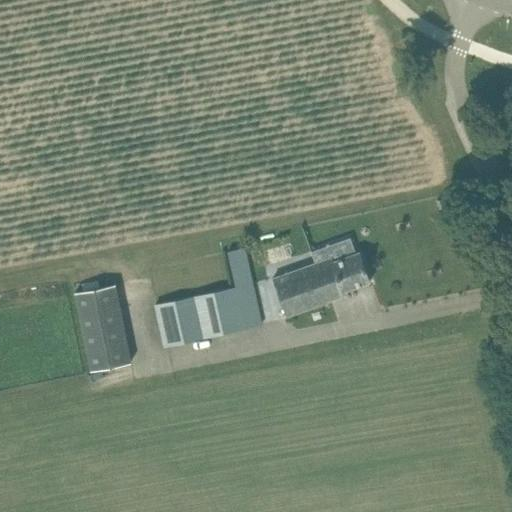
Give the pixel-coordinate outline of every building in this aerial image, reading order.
[(436,200),(440,210),(449,206),(445,196),(436,200)] [(360,251),(276,278),(288,314),(348,294),(346,289),(370,280),(360,251)] [(232,255),(235,269),(249,266),(246,252),(232,255)] [(261,324),(252,282),(155,303),(165,347),(261,324)] [(76,291),(77,294),(92,369),(131,361),(127,341),(115,283),(76,291)]
